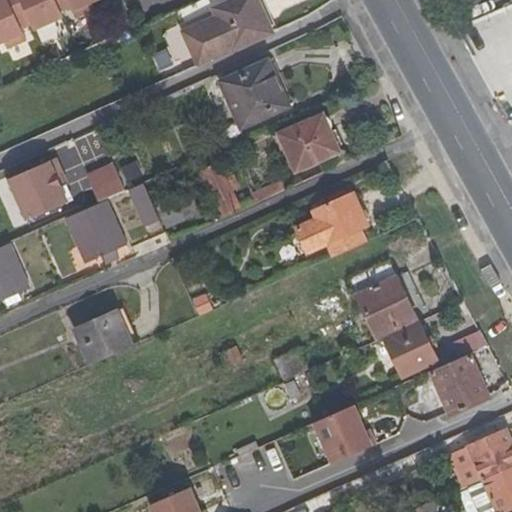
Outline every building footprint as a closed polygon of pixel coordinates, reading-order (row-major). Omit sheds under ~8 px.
[(0,0),(0,45),(5,44),(8,51),(27,42),(22,31),(32,26),(35,32),(62,19),(60,14),(70,9),(75,20),(94,11),(91,5),(101,0),(0,0)] [(215,16),(182,31),(197,65),(271,31),(258,0),(231,0),(212,9),(215,16)] [(178,24),(182,31),(215,16),(212,9),(178,24)] [(289,109),(268,63),(223,83),(242,128),(289,109)] [(34,106),(60,96),(55,80),(28,90),(34,106)] [(332,134),(324,117),(281,136),(297,173),(334,158),(324,137),(332,134)] [(54,162),(13,180),(30,221),(72,203),(54,162)] [(226,179),(219,164),(201,173),(221,216),(235,210),(239,208),(232,190),(237,188),(232,176),(226,179)] [(91,178),(102,204),(109,201),(128,192),(117,166),(91,178)] [(148,226),(162,220),(145,185),(131,191),(148,226)] [(203,208),(193,186),(176,194),(185,215),(203,208)] [(334,257),(364,243),(358,229),(366,226),(352,194),(313,211),(315,219),(295,227),(306,252),(327,243),(334,257)] [(68,219),(88,264),(106,256),(116,252),(129,246),(109,201),(102,204),(68,219)] [(63,221),(43,226),(56,270),(67,267),(62,252),(71,250),(63,221)] [(0,304),(10,300),(19,296),(31,291),(11,244),(0,249),(0,304)] [(116,252),(106,256),(108,262),(118,258),(116,252)] [(388,263),(348,282),(374,337),(414,319),(388,263)] [(207,289),(191,297),(201,315),(216,307),(207,289)] [(19,296),(10,300),(12,306),(21,302),(19,296)] [(90,365),(140,344),(124,306),(74,327),(90,365)] [(433,361),(419,326),(385,341),(399,376),(433,361)] [(465,356),(468,355),(488,346),(479,331),(458,341),(465,356)] [(38,389),(79,371),(63,338),(23,356),(38,389)] [(240,363),(234,348),(215,356),(222,372),(240,363)] [(274,357),(284,382),(286,382),(294,378),(302,375),(308,372),(297,348),(274,357)] [(465,356),(428,372),(446,414),(486,398),(468,355),(465,356)] [(301,395),(309,391),(302,375),(294,378),(301,395)] [(279,385),(287,402),(294,399),(286,382),(284,382),(279,385)] [(312,424),(330,466),(375,446),(368,430),(363,432),(352,406),(312,424)] [(511,465),(511,451),(503,431),(449,454),(464,487),(481,480),(511,465)] [(511,465),(481,480),(494,511),(500,511),(511,506),(511,465)] [(145,498),(151,511),(199,511),(185,480),(145,498)]
